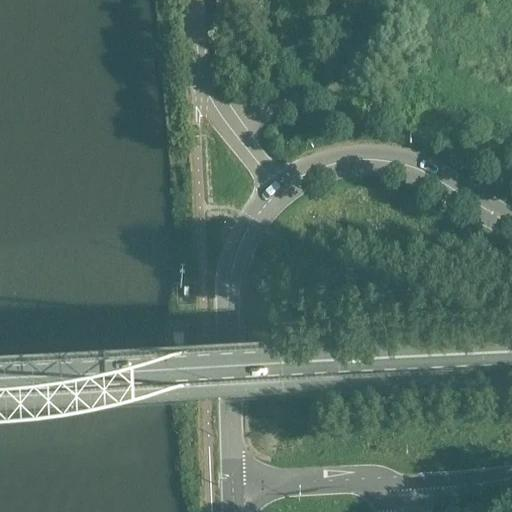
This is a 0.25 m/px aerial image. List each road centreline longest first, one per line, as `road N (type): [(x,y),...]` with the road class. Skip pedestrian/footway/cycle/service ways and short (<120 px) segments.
road 1 (tertiary): [(232,487),(226,297),(233,257),(276,192)]
road 2 (primary): [(0,372),(279,362)]
road 3 (tertiary): [(276,192),(320,167),(397,165),(511,226)]
road 4 (residential): [(276,192),(218,112),(189,30),(188,0)]
road 5 (primary): [(458,356),(279,362)]
road 6 (tertiary): [(394,485),(232,487)]
